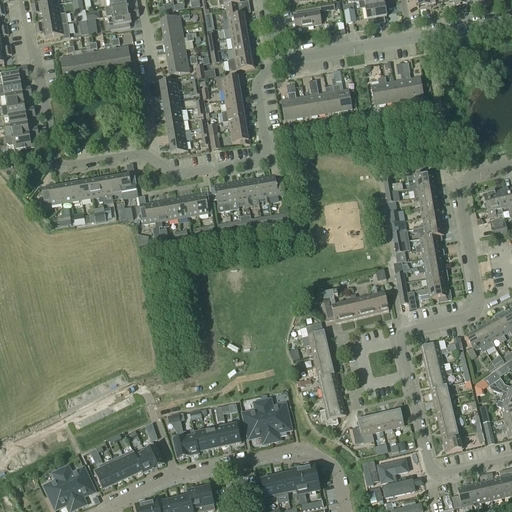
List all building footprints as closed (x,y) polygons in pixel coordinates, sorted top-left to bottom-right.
[(39,0),(40,5),(31,7),(32,11),(58,7),(57,0),(39,0)] [(71,11),(80,9),(77,0),(73,0),(68,1),(71,11)] [(108,0),(110,8),(127,5),(126,0),(108,0)] [(239,0),(217,0),(219,8),(225,7),(226,13),(237,11),(236,5),(241,4),(239,0)] [(382,0),(355,0),(356,5),(358,4),(359,11),(365,10),(384,7),(382,0)] [(415,0),(417,9),(430,7),(428,0),(415,0)] [(452,0),(453,3),(454,9),(466,7),(464,0),(452,0)] [(127,5),(110,8),(105,9),(106,19),(112,18),(138,14),(137,9),(128,11),(127,5)] [(333,5),(319,7),(320,13),(334,11),(333,5)] [(58,7),(32,11),(33,15),(42,14),(42,20),(60,17),(58,7)] [(386,18),(384,7),(365,10),(368,28),(380,26),(385,25),(384,19),(386,18)] [(226,13),(222,14),(223,24),(228,23),(229,30),(249,26),(248,21),(247,20),(245,20),(245,16),(238,17),(237,11),(226,13)] [(346,26),(353,25),(352,19),(355,18),(354,11),(344,13),(346,26)] [(318,13),(293,17),(295,31),(320,26),(318,13)] [(113,25),(109,25),(110,29),(131,26),(130,20),(139,18),(138,14),(112,18),(113,25)] [(60,17),(42,20),(44,30),(67,26),(65,16),(60,17)] [(179,18),(160,21),(162,33),(181,29),(179,18)] [(67,26),(44,30),(42,30),(35,31),(36,35),(42,34),(42,36),(45,35),(46,40),(63,37),(63,41),(69,40),(67,26)] [(226,26),(221,27),(225,57),(230,56),(226,26)] [(249,26),(229,30),(230,40),(248,37),(248,34),(249,34),(250,32),(249,26)] [(181,29),(162,33),(163,44),(183,41),(181,29)] [(88,37),(86,30),(79,31),(80,38),(88,37)] [(248,37),(230,40),(232,51),(252,47),(251,42),(250,41),(249,42),(248,37)] [(183,41),(163,44),(165,56),(185,52),(183,41)] [(216,43),(208,44),(212,66),(220,65),(216,43)] [(252,47),(232,51),(234,61),(252,58),(251,55),(252,55),(253,54),(252,47)] [(128,49),(116,51),(120,70),(131,69),(128,49)] [(116,51),(105,53),(108,72),(120,70),(116,51)] [(185,52),(165,56),(167,67),(187,64),(185,52)] [(105,53),(94,55),(97,74),(108,72),(105,53)] [(94,55),(82,57),(86,76),(97,74),(94,55)] [(82,57),(71,58),(74,78),(86,76),(82,57)] [(71,58),(60,60),(63,80),(74,78),(71,58)] [(234,62),(227,63),(229,74),(253,69),(252,58),(234,61),(234,62)] [(187,64),(167,67),(169,78),(189,75),(187,64)] [(202,67),(195,69),(197,82),(204,80),(202,67)] [(420,80),(410,82),(408,67),(402,68),(408,102),(423,100),(420,80)] [(408,102),(402,68),(398,69),(400,77),(401,83),(394,84),(397,104),(408,102)] [(15,75),(1,77),(3,88),(20,85),(19,79),(28,77),(27,69),(15,71),(15,75)] [(336,87),(340,113),(351,111),(349,100),(348,92),(342,93),(338,74),(332,75),(333,81),(335,81),(336,87)] [(238,78),(221,81),(222,92),(240,89),(238,78)] [(378,87),(370,88),(374,108),(385,106),(381,80),(377,81),(378,87)] [(385,80),(381,80),(385,106),(397,104),(394,84),(386,86),(385,80)] [(333,94),(326,95),(329,115),(340,113),(336,87),(335,81),(333,81),(331,82),(333,94)] [(176,82),(159,85),(161,95),(177,92),(176,82)] [(310,98),(303,99),(306,119),(317,117),(312,83),(308,84),(309,92),(310,98)] [(316,83),(312,83),(317,117),(329,115),(326,95),(318,97),(316,83)] [(20,85),(3,88),(4,98),(22,95),(20,85)] [(288,102),(280,103),(283,123),(295,121),(291,95),(289,87),(286,88),(287,96),(288,102)] [(293,87),(289,87),(291,95),(295,121),(306,119),(303,99),(295,100),(293,87)] [(240,89),(222,92),(224,103),(242,100),(240,89)] [(177,92),(161,95),(162,105),(179,103),(177,92)] [(22,95),(4,98),(6,108),(24,105),(22,95)] [(242,100),(224,103),(226,113),(244,110),(242,100)] [(179,103),(162,105),(164,116),(181,113),(179,103)] [(24,105),(6,108),(8,118),(25,115),(24,105)] [(244,110),(226,113),(221,114),(223,125),(222,125),(246,121),(244,110)] [(181,113),(164,116),(166,126),(182,123),(181,113)] [(25,115),(8,118),(10,128),(27,125),(25,115)] [(246,121),(222,125),(223,128),(228,128),(230,135),(247,132),(246,121)] [(182,123),(166,126),(167,136),(184,133),(182,123)] [(27,125),(10,128),(11,138),(29,135),(27,125)] [(247,132),(230,135),(231,146),(240,144),(240,148),(249,147),(248,143),(249,143),(247,132)] [(184,133),(167,136),(169,146),(186,143),(184,133)] [(29,135),(11,138),(14,154),(23,152),(22,147),(31,145),(29,135)] [(217,137),(209,139),(212,153),(219,151),(217,137)] [(206,140),(202,141),(203,148),(201,148),(202,155),(209,154),(206,140)] [(186,143),(169,146),(171,156),(187,154),(186,143)] [(30,153),(14,156),(15,163),(31,160),(30,153)] [(430,173),(406,177),(409,191),(416,190),(434,187),(433,176),(431,177),(430,173)] [(129,175),(118,177),(122,196),(137,193),(134,176),(129,177),(129,175)] [(118,177),(108,178),(112,197),(119,196),(120,201),(122,201),(122,196),(118,177)] [(108,178),(98,180),(101,199),(112,197),(108,178)] [(275,178),(264,180),(268,200),(284,197),(282,180),(275,181),(275,178)] [(98,180),(88,182),(91,201),(101,199),(98,180)] [(264,180),(254,182),(257,201),(268,200),(264,180)] [(389,180),(382,181),(384,188),(391,187),(389,180)] [(88,182),(78,183),(81,202),(91,201),(88,182)] [(254,182),(244,183),(248,203),(257,201),(254,182)] [(78,183),(68,185),(71,204),(81,202),(78,183)] [(244,183),(234,185),(237,205),(248,203),(244,183)] [(68,185),(58,187),(61,206),(71,204),(68,185)] [(234,185),(224,187),(227,206),(237,205),(234,185)] [(49,196),(43,197),(44,209),(61,206),(58,187),(47,189),(49,196)] [(224,187),(214,188),(217,208),(227,206),(224,187)] [(434,187),(416,190),(418,200),(436,197),(434,187)] [(511,196),(511,191),(497,194),(501,212),(508,210),(509,215),(511,214),(511,196)] [(497,194),(484,197),(489,220),(496,218),(495,213),(501,212),(497,194)] [(205,196),(195,198),(198,218),(208,216),(205,196)] [(436,197),(418,200),(420,210),(438,207),(436,197)] [(195,198),(185,199),(188,219),(198,218),(195,198)] [(185,199),(174,201),(178,221),(188,219),(185,199)] [(174,201),(165,203),(168,223),(178,221),(174,201)] [(165,203),(154,204),(158,224),(159,230),(162,229),(161,224),(168,223),(165,203)] [(141,215),(137,218),(142,224),(142,227),(155,225),(155,230),(154,230),(153,232),(155,245),(161,244),(160,240),(159,230),(158,224),(154,204),(144,206),(144,208),(139,209),(141,215)] [(438,207),(420,210),(421,220),(440,217),(438,207)] [(104,216),(104,214),(96,215),(97,224),(105,223),(104,216)] [(440,217),(421,220),(423,230),(441,227),(440,217)] [(251,221),(243,223),(244,230),(252,229),(251,221)] [(224,226),(216,227),(218,235),(226,233),(224,226)] [(423,230),(425,240),(437,238),(440,238),(443,237),(441,227),(423,230)] [(505,227),(491,230),(493,238),(507,235),(505,227)] [(425,240),(419,241),(421,251),(439,248),(438,244),(440,243),(441,242),(440,238),(437,238),(425,240)] [(439,248),(421,251),(422,261),(440,258),(443,257),(442,253),(441,252),(439,252),(439,248)] [(440,258),(422,261),(424,271),(442,268),(440,258)] [(442,268),(424,271),(426,281),(447,278),(446,273),(445,272),(443,272),(442,268)] [(383,272),(375,274),(377,284),(385,282),(383,272)] [(401,275),(397,276),(395,276),(397,286),(404,285),(403,275),(401,275)] [(447,278),(426,281),(427,291),(446,288),(445,284),(447,283),(448,282),(447,278)] [(406,295),(404,285),(397,286),(398,296),(406,295)] [(446,288),(427,291),(429,301),(437,300),(438,305),(448,303),(447,298),(446,288)] [(377,297),(376,292),(371,293),(372,298),(356,301),(355,297),(350,298),(350,303),(335,306),(334,302),(321,305),(325,323),(334,321),(335,325),(388,313),(384,295),(377,297)] [(332,293),(322,296),(323,302),(334,300),(333,299),(338,298),(337,293),(332,294),(332,293)] [(408,305),(406,295),(398,296),(400,307),(408,305)] [(503,313),(498,315),(509,334),(511,332),(511,319),(509,313),(505,315),(504,313),(503,313)] [(495,321),(491,323),(500,339),(509,334),(498,315),(493,318),(493,319),(495,321)] [(491,323),(482,328),(491,344),(500,339),(491,323)] [(320,326),(305,329),(310,348),(328,344),(325,333),(322,334),(320,326)] [(482,328),(473,333),(482,349),(491,344),(482,328)] [(473,333),(464,338),(470,350),(465,353),(470,362),(475,359),(473,354),(482,349),(473,333)] [(328,344),(310,348),(312,359),(330,354),(328,344)] [(438,346),(420,350),(422,361),(440,356),(438,346)] [(330,354),(312,359),(315,369),(333,365),(330,354)] [(440,356),(422,361),(425,371),(442,367),(440,356)] [(333,365),(315,369),(317,380),(335,375),(333,365)] [(442,367),(425,371),(427,382),(445,377),(442,367)] [(335,375),(317,380),(320,390),(338,386),(335,375)] [(445,377),(427,382),(430,392),(447,388),(445,377)] [(493,385),(488,389),(491,392),(501,396),(499,403),(503,405),(511,408),(511,397),(506,395),(498,392),(493,385)] [(338,386),(320,390),(322,401),(340,396),(338,386)] [(447,388),(430,392),(432,403),(450,398),(447,388)] [(340,396),(322,401),(325,411),(343,407),(340,396)] [(450,398),(432,403),(435,413),(452,409),(450,398)] [(270,401),(261,403),(266,424),(283,420),(282,416),(287,415),(285,406),(272,409),(270,401)] [(266,424),(261,403),(253,405),(255,412),(241,415),(244,425),(248,424),(249,428),(266,424)] [(511,408),(503,405),(501,410),(503,421),(511,418),(511,408)] [(343,407),(325,411),(327,422),(345,418),(343,407)] [(485,408),(478,410),(479,413),(480,418),(487,416),(485,408)] [(221,409),(215,410),(218,424),(224,422),(223,416),(222,414),(222,413),(221,409)] [(452,409),(435,413),(437,424),(455,419),(452,409)] [(399,411),(389,413),(393,431),(403,428),(399,411)] [(200,413),(189,415),(191,422),(201,420),(200,413)] [(389,413),(378,416),(382,433),(393,431),(389,413)] [(378,416),(368,418),(372,436),(382,433),(378,416)] [(179,417),(168,419),(169,426),(171,426),(180,424),(179,417)] [(359,429),(351,431),(355,447),(362,445),(361,438),(372,436),(368,418),(357,420),(359,429)] [(502,431),(501,432),(511,429),(511,418),(503,421),(505,427),(501,428),(502,431)] [(455,419),(437,424),(440,434),(457,430),(455,419)] [(284,424),(283,420),(266,424),(271,445),(279,443),(277,435),(291,432),(288,423),(284,424)] [(271,445),(266,424),(249,428),(250,431),(245,432),(247,442),(260,439),(262,447),(271,445)] [(236,427),(225,429),(229,447),(240,445),(236,427)] [(229,447),(225,429),(215,431),(219,450),(229,447)] [(511,429),(501,432),(502,435),(506,434),(508,441),(511,439),(511,429)] [(457,430),(440,434),(442,445),(460,440),(457,430)] [(219,450),(215,431),(204,434),(208,452),(219,450)] [(208,452),(204,434),(193,436),(194,438),(198,454),(208,452)] [(198,454),(194,438),(183,441),(188,459),(198,457),(198,454)] [(460,440),(442,445),(445,455),(462,451),(460,440)] [(188,459),(183,441),(173,443),(177,462),(188,459)] [(153,446),(143,450),(153,472),(163,467),(160,460),(159,456),(158,456),(153,446)] [(398,454),(397,447),(390,449),(391,453),(391,455),(398,454)] [(133,455),(142,474),(143,476),(153,472),(143,450),(133,455)] [(96,451),(89,455),(92,460),(98,457),(98,455),(96,451)] [(132,453),(122,457),(132,478),(142,474),(133,455),(132,453)] [(122,457),(112,462),(122,483),(132,478),(122,457)] [(112,462),(102,466),(103,469),(104,468),(113,488),(122,483),(112,462)] [(405,462),(377,468),(382,486),(396,483),(394,476),(407,474),(405,462)] [(68,468),(60,472),(69,491),(84,484),(83,480),(87,478),(83,470),(71,475),(68,468)] [(103,469),(93,473),(98,482),(97,482),(99,486),(102,492),(113,488),(104,468),(103,469)] [(314,468),(292,473),(292,475),(293,475),(297,493),(298,498),(320,493),(318,485),(316,476),(314,468)] [(69,491),(60,472),(52,476),(55,483),(43,488),(47,497),(51,495),(53,499),(69,491)] [(364,476),(366,489),(373,487),(372,485),(378,483),(375,473),(364,476)] [(292,475),(282,477),(286,496),(287,496),(297,493),(293,475),(292,475)] [(282,477),(272,480),(276,500),(287,498),(287,496),(286,496),(282,477)] [(506,479),(496,481),(501,501),(511,499),(506,479)] [(272,480),(261,482),(262,489),(263,494),(265,503),(276,500),(272,480)] [(423,486),(422,480),(412,482),(413,488),(423,486)] [(496,481),(487,484),(491,503),(501,501),(496,481)] [(414,494),(412,482),(383,488),(385,500),(414,494)] [(86,487),(84,484),(69,491),(78,511),(86,507),(82,500),(95,494),(90,485),(86,487)] [(487,484),(477,486),(481,505),(491,503),(487,484)] [(477,486),(467,488),(471,508),(481,505),(477,486)] [(467,488),(457,491),(461,510),(471,508),(467,488)] [(209,489),(198,491),(202,511),(213,511),(214,511),(212,501),(211,495),(211,496),(209,489)] [(74,511),(78,511),(69,491),(53,499),(55,502),(50,504),(53,511),(56,511),(67,507),(68,511),(74,511)] [(202,511),(198,491),(187,494),(188,499),(189,499),(191,511),(202,511)] [(380,493),(374,495),(376,504),(382,503),(380,493)] [(188,499),(178,501),(180,511),(191,511),(189,499),(188,499)] [(180,511),(178,501),(168,503),(169,511),(180,511)] [(157,503),(135,508),(136,511),(158,511),(157,506),(158,506),(157,503)] [(158,506),(157,506),(158,511),(169,511),(168,503),(158,506)]
